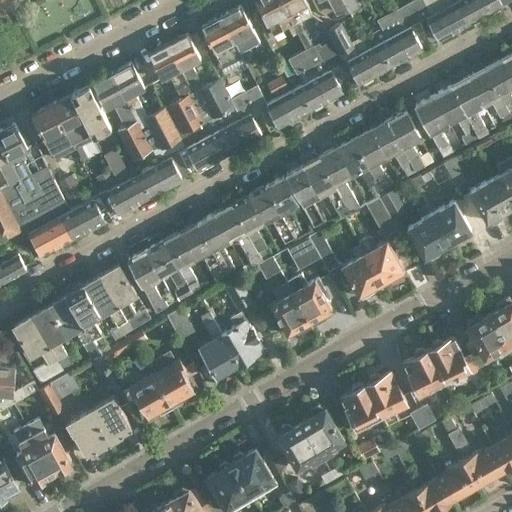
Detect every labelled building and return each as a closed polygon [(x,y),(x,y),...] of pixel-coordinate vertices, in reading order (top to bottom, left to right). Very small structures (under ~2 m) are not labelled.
[(298,32),(280,0),(256,0),(274,33),(289,25),(294,34),(298,32)] [(303,30),(304,29),(300,20),(312,14),(306,3),(307,2),(305,0),(280,0),(298,32),(305,47),(311,44),(303,30)] [(329,0),(332,5),(336,15),(342,12),(343,15),(350,11),(344,0),(329,0)] [(360,6),(356,0),(344,0),(350,11),(360,6)] [(405,27),(419,20),(431,13),(423,0),(412,0),(396,9),(405,27)] [(451,0),(453,1),(431,13),(419,20),(424,30),(431,42),(502,4),(508,0),(451,0)] [(423,0),(431,13),(453,1),(451,0),(423,0)] [(221,15),(245,60),(250,57),(248,53),(251,51),(249,47),(251,46),(245,35),(254,30),(241,5),(221,15)] [(396,9),(377,19),(381,26),(387,37),(405,27),(396,9)] [(244,60),(245,60),(221,15),(202,25),(226,72),(246,62),(244,60)] [(387,37),(379,41),(391,64),(422,47),(416,34),(424,30),(419,20),(405,27),(387,37)] [(368,46),(362,35),(352,41),(341,21),(328,28),(333,37),(345,59),(368,46)] [(381,26),(362,35),(368,46),(379,41),(387,37),(381,26)] [(190,92),(211,132),(219,128),(241,116),(231,97),(220,77),(202,86),(195,73),(196,72),(193,66),(200,62),(199,57),(201,56),(187,31),(168,41),(187,77),(191,91),(190,92)] [(345,59),(333,37),(320,44),(319,41),(313,44),(327,69),(332,66),(338,63),(345,59)] [(180,134),(186,146),(211,132),(190,92),(191,91),(187,77),(168,41),(149,51),(163,76),(167,80),(173,77),(182,96),(168,103),(183,132),(180,134)] [(345,59),(338,63),(350,86),(391,64),(379,41),(368,46),(345,59)] [(306,81),(327,69),(313,44),(288,58),(297,73),(298,72),(304,84),(307,82),(306,81)] [(511,52),(503,57),(511,74),(511,52)] [(511,89),(511,74),(503,57),(486,66),(511,115),(511,95),(509,91),(511,89)] [(137,95),(138,94),(145,90),(145,86),(132,61),(112,71),(153,148),(160,160),(178,150),(186,146),(180,134),(164,105),(147,114),(137,95)] [(310,107),(343,89),(332,66),(327,69),(306,81),(307,82),(304,84),(299,86),(310,107)] [(511,121),(511,115),(486,66),(469,75),(484,104),(492,100),(501,116),(502,116),(507,125),(511,121)] [(141,154),(153,148),(112,71),(93,81),(107,107),(114,102),(126,126),(117,130),(132,158),(141,154)] [(267,82),(274,95),(289,87),(283,74),(267,82)] [(484,104),(469,75),(452,84),(479,136),(488,131),(476,108),(484,104)] [(231,97),(241,116),(258,107),(267,102),(257,83),(231,97)] [(479,136),(452,84),(434,94),(449,123),(458,118),(467,133),(462,136),(465,143),(479,136)] [(71,93),(93,136),(110,127),(88,85),(71,93)] [(267,102),(258,107),(261,112),(270,129),(310,107),(299,86),(267,103),(267,102)] [(93,136),(71,93),(52,103),(74,148),(94,138),(93,136)] [(449,123),(434,94),(416,104),(443,155),(452,150),(440,127),(449,123)] [(62,154),(74,148),(52,103),(32,113),(45,139),(55,158),(62,154)] [(241,116),(219,128),(231,150),(263,133),(253,116),(261,112),(258,107),(241,116)] [(405,109),(388,118),(413,164),(416,169),(433,160),(428,150),(419,155),(413,143),(421,138),(405,109)] [(404,168),(413,164),(388,118),(372,127),(388,156),(396,152),(404,168)] [(25,232),(62,213),(67,210),(50,173),(33,182),(18,152),(28,147),(15,122),(0,129),(0,139),(21,182),(15,184),(19,191),(5,198),(23,234),(25,232)] [(388,156),(372,127),(355,136),(382,188),(392,183),(380,160),(388,156)] [(219,128),(211,132),(186,146),(178,150),(190,172),(231,150),(219,128)] [(355,136),(337,146),(353,175),(361,171),(373,194),(382,188),(355,136)] [(0,168),(7,184),(0,187),(0,188),(5,198),(19,191),(15,184),(21,182),(0,139),(0,168)] [(106,152),(121,182),(134,175),(118,146),(106,152)] [(351,211),(360,207),(345,179),(353,175),(337,146),(321,155),(351,211)] [(148,168),(139,173),(150,194),(182,177),(190,172),(178,150),(160,160),(147,166),(148,168)] [(511,156),(511,154),(495,163),(500,172),(493,176),(511,207),(511,206),(511,156)] [(345,215),(351,211),(321,155),(303,164),(319,193),(328,189),(342,215),(344,214),(345,215)] [(467,180),(454,156),(443,162),(457,186),(467,180)] [(314,224),(324,219),(322,214),(314,199),(320,195),(319,193),(303,164),(287,173),(314,224)] [(109,169),(95,177),(101,189),(115,182),(109,169)] [(121,182),(107,190),(101,193),(112,214),(150,194),(139,173),(134,175),(121,182)] [(266,183),(295,236),(303,231),(290,207),(299,203),(283,174),(266,183)] [(72,204),(83,197),(72,175),(59,182),(72,204)] [(502,212),(511,207),(493,176),(470,189),(488,220),(493,222),(501,217),(502,212)] [(286,241),(295,236),(266,183),(249,192),(264,221),(272,217),(282,235),(286,241)] [(0,235),(4,244),(20,235),(23,234),(5,198),(0,188),(0,235)] [(394,219),(407,212),(394,188),(381,196),(394,219)] [(231,202),(263,259),(265,258),(272,254),(256,225),(264,221),(249,192),(231,202)] [(93,196),(67,210),(62,213),(74,235),(112,214),(101,193),(93,196)] [(385,237),(399,230),(380,196),(366,203),(370,210),(385,237)] [(454,199),(431,212),(448,243),(457,238),(462,239),(470,235),(470,230),(472,229),(454,199)] [(253,265),(258,262),(263,259),(231,202),(215,211),(230,240),(238,236),(253,265)] [(349,223),(370,210),(366,203),(360,207),(351,211),(345,215),(349,223)] [(448,243),(431,212),(426,203),(417,208),(423,217),(408,225),(425,256),(426,256),(431,257),(438,253),(439,248),(448,243)] [(198,220),(226,272),(235,267),(222,244),(230,240),(215,211),(198,220)] [(25,232),(23,234),(20,235),(25,245),(34,239),(42,252),(74,235),(62,213),(25,232)] [(226,272),(198,220),(181,229),(197,258),(203,255),(216,278),(226,272)] [(321,256),(328,269),(339,263),(320,228),(309,234),(321,256)] [(164,239),(192,291),(201,286),(188,263),(197,258),(181,229),(164,239)] [(274,273),(268,277),(274,288),(287,281),(312,325),(326,318),(323,313),(331,308),(322,291),(326,288),(319,276),(307,283),(298,268),(321,256),(309,234),(272,254),(265,258),(274,273)] [(373,246),(369,238),(360,243),(381,281),(403,268),(387,239),(373,246)] [(147,248),(163,277),(171,273),(179,288),(174,290),(178,299),(192,291),(164,239),(147,248)] [(359,293),(381,281),(360,243),(351,248),(355,256),(342,263),(359,293)] [(154,281),(163,277),(147,248),(129,258),(158,310),(168,305),(164,297),(162,297),(154,281)] [(1,262),(0,259),(0,282),(27,267),(19,253),(1,262)] [(267,276),(268,277),(274,273),(265,258),(263,259),(258,262),(266,277),(267,276)] [(100,273),(132,328),(151,317),(146,308),(135,314),(127,299),(135,293),(118,263),(100,273)] [(83,284),(101,314),(109,309),(118,324),(110,329),(115,338),(132,328),(100,273),(83,284)] [(238,308),(254,299),(239,273),(223,282),(238,308)] [(299,333),(312,325),(287,281),(274,288),(279,298),(267,304),(275,317),(279,315),(288,332),(296,328),(299,333)] [(92,339),(93,338),(101,333),(92,319),(101,314),(83,284),(66,293),(92,339)] [(48,304),(66,334),(74,329),(91,358),(100,352),(97,346),(92,339),(66,293),(48,304)] [(511,299),(510,295),(496,304),(498,307),(490,312),(510,346),(511,345),(511,299)] [(31,314),(63,369),(81,358),(75,348),(66,353),(57,339),(66,334),(48,304),(31,314)] [(182,305),(167,314),(181,337),(195,329),(182,305)] [(236,324),(223,332),(222,332),(239,362),(263,348),(242,310),(231,316),(236,324)] [(510,346),(490,312),(482,317),(480,313),(465,321),(473,335),(465,340),(471,351),(480,346),(486,357),(499,349),(500,352),(510,346)] [(41,381),(63,369),(31,314),(14,324),(19,332),(13,336),(20,347),(25,344),(31,354),(39,349),(47,362),(34,370),(41,381)] [(222,332),(223,332),(215,318),(206,323),(214,337),(200,344),(217,374),(239,362),(222,332)] [(133,333),(138,342),(147,337),(142,328),(133,333)] [(130,347),(138,342),(133,333),(124,338),(130,347)] [(464,355),(454,335),(429,348),(445,380),(470,368),(473,373),(480,370),(471,352),(464,355)] [(100,352),(101,352),(110,347),(106,340),(97,346),(100,352)] [(445,380),(429,348),(404,360),(420,392),(445,380)] [(103,380),(114,374),(103,355),(93,361),(103,380)] [(178,357),(154,371),(173,405),(187,397),(184,392),(194,387),(184,369),(185,368),(178,357)] [(0,409),(38,388),(39,387),(33,378),(14,391),(15,366),(0,364),(0,409)] [(70,370),(39,387),(38,388),(52,413),(64,406),(59,398),(79,387),(70,370)] [(366,382),(382,415),(407,402),(391,370),(366,382)] [(154,371),(132,383),(130,385),(136,397),(139,395),(149,412),(157,408),(160,413),(173,405),(154,371)] [(511,379),(500,386),(504,395),(511,390),(511,379)] [(382,415),(366,382),(341,394),(357,427),(382,415)] [(470,403),(475,412),(496,400),(491,391),(470,403)] [(113,393),(90,407),(110,442),(122,436),(122,432),(132,427),(113,393)] [(313,413),(302,419),(323,456),(333,450),(331,446),(344,439),(324,406),(322,407),(318,405),(313,408),(313,413)] [(110,442),(90,407),(67,420),(86,453),(95,448),(99,449),(110,442)] [(422,413),(428,425),(435,420),(429,409),(422,413)] [(420,429),(428,425),(422,413),(414,417),(420,429)] [(457,448),(467,442),(459,426),(457,427),(450,415),(441,420),(457,448)] [(39,418),(28,425),(53,472),(58,469),(63,471),(70,467),(71,462),(72,461),(56,431),(48,435),(39,418)] [(311,463),(323,456),(302,419),(291,426),(286,423),(280,426),(280,432),(278,433),(297,466),(309,459),(311,463)] [(53,472),(28,425),(15,432),(24,449),(17,453),(33,483),(36,481),(39,484),(47,479),(48,474),(53,472)] [(435,437),(429,426),(415,435),(421,445),(435,437)] [(491,443),(506,469),(511,466),(511,430),(498,439),(493,430),(487,433),(492,442),(491,443)] [(372,437),(357,445),(365,459),(380,451),(372,437)] [(385,458),(408,447),(404,438),(381,449),(385,458)] [(503,471),(506,469),(491,443),(482,448),(481,445),(461,456),(477,484),(502,469),(503,471)] [(234,455),(232,460),(231,461),(250,493),(264,484),(267,489),(277,483),(255,446),(245,453),(239,452),(234,455)] [(0,495),(6,492),(7,494),(12,495),(18,492),(19,488),(18,486),(19,485),(2,455),(0,456),(0,495)] [(453,498),(477,484),(461,456),(445,465),(447,468),(437,473),(452,500),(454,499),(453,498)] [(286,465),(282,458),(274,462),(279,469),(286,465)] [(219,463),(217,469),(207,475),(229,511),(239,505),(236,501),(250,493),(231,461),(230,461),(225,460),(219,463)] [(379,470),(372,460),(359,468),(365,479),(379,470)] [(331,470),(335,477),(345,471),(341,464),(331,470)] [(321,475),(326,482),(335,477),(331,470),(321,475)] [(431,511),(432,511),(452,500),(437,473),(417,485),(431,511)] [(320,491),(324,499),(327,504),(353,488),(346,475),(320,491)] [(296,498),(305,493),(297,478),(287,483),(296,498)] [(401,511),(431,511),(417,485),(394,498),(401,511)] [(174,496),(166,500),(171,511),(201,511),(188,488),(186,489),(183,488),(176,492),(174,496)] [(295,499),(290,490),(279,496),(284,505),(295,499)] [(314,505),(324,499),(320,491),(309,497),(314,505)] [(401,511),(394,498),(387,502),(385,500),(367,510),(366,511),(401,511)] [(171,511),(166,500),(158,505),(152,504),(144,509),(142,511),(171,511)] [(366,511),(367,510),(362,502),(352,508),(354,511),(366,511)]
